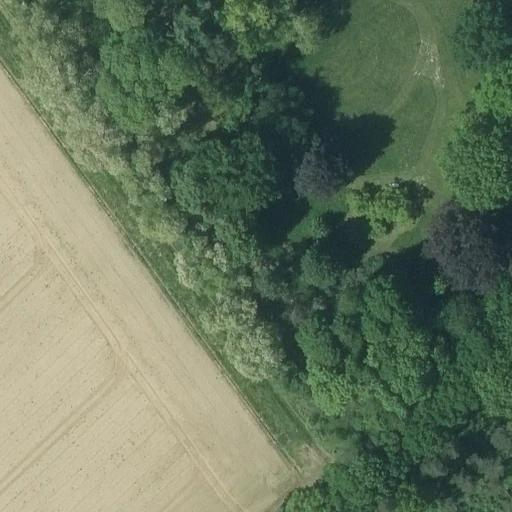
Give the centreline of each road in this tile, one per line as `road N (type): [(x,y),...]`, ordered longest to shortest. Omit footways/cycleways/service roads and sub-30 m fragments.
road 1 (track): [(0,9),(356,494)]
road 2 (track): [(339,511),(511,333)]
